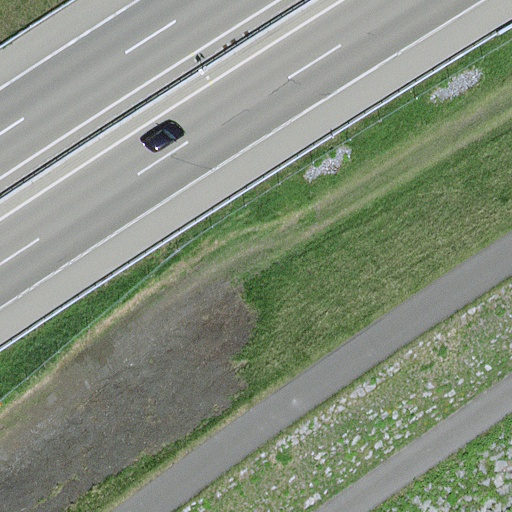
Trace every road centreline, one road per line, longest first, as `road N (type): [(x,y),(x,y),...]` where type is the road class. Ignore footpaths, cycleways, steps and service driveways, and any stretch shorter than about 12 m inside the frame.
road 1 (motorway): [(0,273),(439,0)]
road 2 (track): [(511,256),(145,511)]
road 3 (motorway): [(221,0),(0,139)]
road 4 (track): [(347,511),(511,394)]
